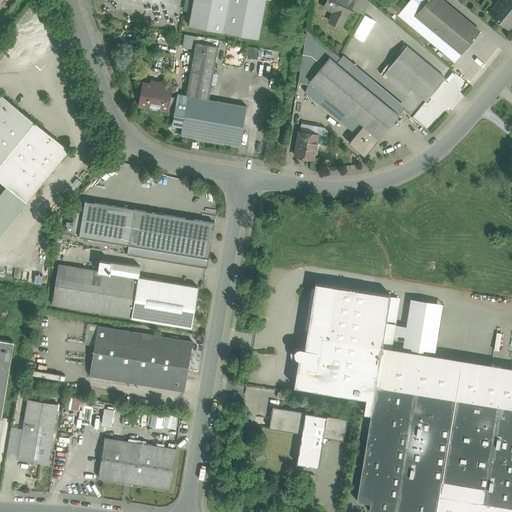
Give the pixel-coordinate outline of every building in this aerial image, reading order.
[(265,0),(193,0),(189,25),(258,38),(265,0)] [(353,0),(328,0),(330,1),(329,1),(330,2),(328,8),(334,11),(330,22),(340,27),(345,17),(346,17),(353,0)] [(479,31),(441,0),(426,0),(422,6),(415,0),(409,0),(398,14),(455,61),(479,31)] [(511,0),(500,0),(490,13),(508,28),(511,23),(511,0)] [(400,9),(392,4),(388,9),(397,14),(400,9)] [(333,52),(306,30),(302,54),(303,54),(311,56),(322,65),(329,57),(333,52)] [(198,37),(184,34),(182,46),(195,49),(196,42),(197,42),(198,37)] [(195,49),(187,95),(187,96),(208,99),(218,46),(197,42),(196,42),(195,49)] [(253,47),(248,46),(245,58),(251,59),(251,58),(254,47),(253,47)] [(445,78),(406,46),(387,69),(426,101),(445,78)] [(311,56),(303,54),(298,82),(308,84),(309,80),(322,65),(311,56)] [(399,115),(329,57),(322,65),(309,80),(308,84),(305,92),(355,134),(363,125),(379,138),(399,115)] [(80,91),(74,75),(70,76),(76,92),(80,91)] [(162,84),(151,82),(151,84),(143,83),(139,105),(148,107),(149,104),(161,106),(161,108),(162,109),(174,112),(177,98),(169,96),(171,85),(170,85),(170,84),(168,81),(165,81),(162,83),(162,84)] [(69,150),(0,93),(0,180),(26,202),(69,150)] [(187,95),(178,94),(177,98),(174,112),(172,123),(182,125),(187,96),(187,95)] [(208,99),(187,96),(182,125),(180,135),(240,146),(247,106),(208,99)] [(318,127),(301,124),(299,131),(317,134),(318,127)] [(355,134),(350,141),(366,154),(379,138),(363,125),(355,134)] [(317,134),(299,131),(295,156),(313,159),(317,134)] [(14,195),(6,205),(17,213),(25,204),(14,195)] [(134,209),(85,201),(83,214),(79,236),(129,245),(134,209)] [(214,223),(134,209),(129,245),(127,255),(207,268),(214,223)] [(83,214),(74,212),(73,223),(66,222),(64,234),(79,236),(83,214)] [(98,271),(58,264),(52,304),(132,318),(138,278),(135,277),(114,273),(116,263),(100,260),(98,271)] [(137,266),(116,263),(114,273),(135,277),(137,266)] [(198,287),(138,278),(132,318),(191,328),(198,287)] [(390,295),(340,287),(315,283),(314,288),(319,295),(319,297),(312,302),(317,309),(316,311),(310,316),(314,323),(314,326),(307,330),(304,348),(299,347),(297,348),(295,350),(294,352),(294,354),(295,356),(296,358),(298,359),(294,386),(311,389),(366,398),(364,413),(371,414),(380,355),(390,295)] [(192,342),(97,326),(89,375),(184,391),(192,342)] [(0,425),(14,343),(0,340),(0,425)] [(511,511),(511,376),(380,355),(371,414),(357,501),(370,503),(369,511),(373,511),(511,511)] [(78,409),(79,397),(66,396),(65,408),(78,409)] [(58,404),(27,399),(18,459),(48,464),(58,404)] [(327,416),(272,406),(269,428),(301,434),(296,463),(318,467),(323,437),(327,416)] [(101,423),(112,424),(114,409),(103,407),(101,423)] [(173,421),(177,421),(177,414),(151,413),(151,424),(173,425),(173,421)] [(347,419),(327,416),(323,437),(344,441),(347,419)] [(176,449),(104,438),(98,478),(170,489),(176,449)]
